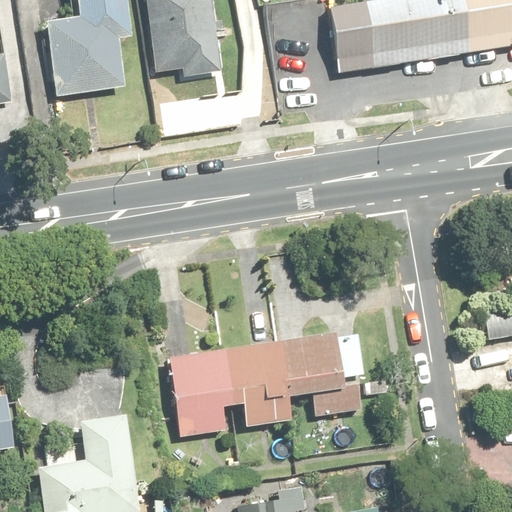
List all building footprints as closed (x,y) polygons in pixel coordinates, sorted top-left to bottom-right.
[(57,97),(124,88),(119,40),(133,39),(128,0),(78,0),(81,19),(48,23),(57,97)] [(146,0),(157,74),(183,70),(184,78),(222,72),(211,0),(146,0)] [(511,0),(364,0),(326,5),(334,67),(511,43),(511,0)] [(0,106),(13,104),(1,35),(0,35),(0,106)] [(317,420),(362,414),(357,378),(364,377),(358,334),(170,361),(181,439),(227,432),(224,410),(243,407),(246,430),(295,423),(291,399),(314,396),(317,420)] [(0,401),(0,452),(17,450),(10,400),(0,401)] [(136,511),(128,418),(82,423),(87,465),(42,470),(45,511),(136,511)] [(321,471),(323,491),(367,486),(365,466),(321,471)] [(311,511),(307,483),(279,486),(281,503),(260,506),(260,511),(311,511)]
